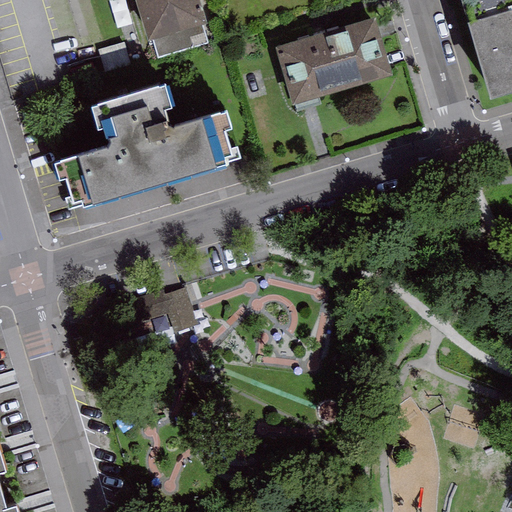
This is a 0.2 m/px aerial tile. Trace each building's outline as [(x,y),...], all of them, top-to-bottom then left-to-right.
[(196,0),(133,0),(146,41),(203,25),(196,0)] [(511,0),(460,0),(489,100),(511,93),(511,0)] [(392,79),(375,22),(276,51),(292,107),(392,79)] [(232,129),(227,111),(171,128),(166,111),(172,109),(165,86),(90,108),(96,131),(103,129),(108,146),(53,162),(59,182),(65,180),(69,196),(64,198),(68,211),(81,207),(82,211),(229,168),(228,164),(241,161),(237,147),(230,149),(225,132),(232,129)] [(172,332),(198,325),(186,284),(91,310),(101,345),(125,338),(122,326),(167,314),(172,332)] [(0,511),(15,511),(14,508),(5,511),(0,494),(0,473),(4,472),(0,457),(0,511)]
